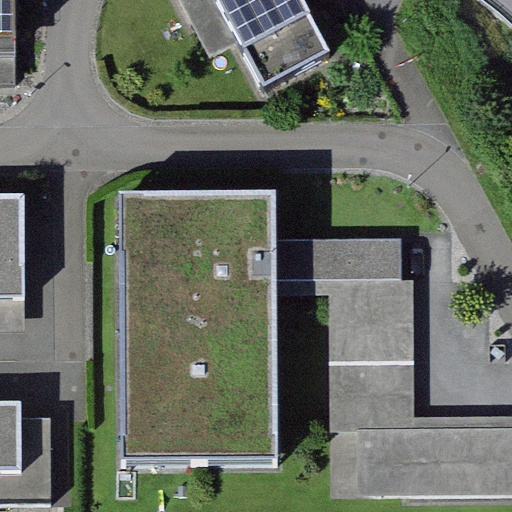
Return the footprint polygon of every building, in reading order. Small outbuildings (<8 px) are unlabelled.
[(0,0),(0,40),(23,41),(22,0),(0,0)] [(230,52),(240,46),(268,97),(334,63),(300,0),(178,0),(197,34),(212,62),(230,52)] [(25,201),(0,201),(0,330),(25,330),(25,201)] [(278,207),(125,206),(123,473),(276,474),(277,299),(336,300),(335,499),(511,500),(511,430),(424,430),(426,242),(278,240),(278,207)] [(28,406),(0,406),(0,480),(30,479),(28,406)]
